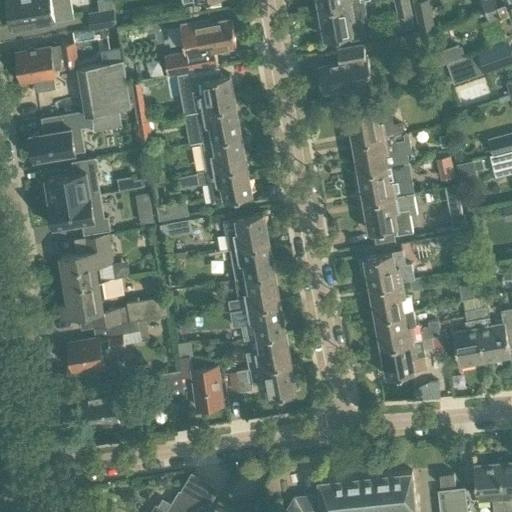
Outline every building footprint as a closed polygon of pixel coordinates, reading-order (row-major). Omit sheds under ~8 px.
[(71,0),(7,0),(12,27),(74,16),(71,0)] [(183,0),(133,8),(135,23),(185,15),(183,0)] [(318,0),(320,9),(359,2),(358,0),(318,0)] [(358,0),(359,2),(320,9),(325,38),(351,33),(352,38),(369,35),(362,0),(358,0)] [(408,0),(395,0),(398,15),(411,13),(408,0)] [(429,0),(417,0),(415,1),(419,15),(420,19),(433,16),(432,13),(429,0)] [(481,0),(485,8),(506,0),(481,0)] [(511,0),(506,0),(485,8),(489,19),(499,15),(506,34),(511,31),(511,0)] [(114,8),(88,12),(91,28),(117,23),(114,8)] [(185,50),(164,53),(167,71),(217,62),(215,48),(236,44),(232,17),(211,21),(210,17),(195,20),(180,23),(185,50)] [(511,59),(511,48),(509,40),(479,51),(486,69),(511,59)] [(50,44),(16,50),(21,80),(56,74),(54,68),(65,66),(65,64),(78,62),(74,41),(51,45),(50,44)] [(340,60),(318,64),(323,91),(343,87),(344,91),(360,88),(375,85),(369,52),(367,52),(365,41),(338,46),(340,60)] [(445,48),(429,53),(432,66),(449,60),(464,55),(460,45),(459,42),(445,48)] [(87,64),(78,66),(86,108),(91,107),(92,111),(95,110),(120,106),(131,104),(127,82),(123,58),(87,64)] [(217,65),(189,70),(196,110),(235,103),(229,72),(219,74),(217,65)] [(145,102),(135,104),(138,121),(150,119),(147,102),(145,102)] [(235,103),(196,110),(201,139),(200,139),(200,140),(241,132),(235,103)] [(391,103),(348,110),(354,141),(403,132),(401,122),(394,123),(391,103)] [(82,126),(94,123),(91,107),(42,115),(44,130),(30,132),(35,157),(86,149),(82,126)] [(150,119),(138,121),(142,143),(154,141),(150,119)] [(403,132),(354,141),(359,170),(396,164),(408,161),(407,152),(411,151),(407,131),(403,132)] [(206,168),(197,169),(197,172),(246,162),(241,132),(200,140),(206,168)] [(511,132),(491,138),(495,153),(511,147),(511,132)] [(449,133),(441,135),(443,146),(452,143),(449,133)] [(511,148),(495,153),(493,153),(497,173),(511,169),(511,148)] [(451,154),(437,157),(442,179),(456,176),(451,154)] [(46,176),(50,200),(101,191),(97,169),(99,169),(97,155),(72,159),(74,172),(46,176)] [(474,158),(457,163),(462,183),(463,186),(480,181),(474,158)] [(246,162),(197,172),(199,181),(208,179),(212,200),(252,192),(246,162)] [(398,178),(396,164),(359,170),(359,171),(355,172),(358,186),(362,186),(364,200),(414,191),(412,181),(402,183),(401,178),(398,178)] [(159,170),(151,172),(153,180),(166,177),(165,169),(159,170)] [(105,215),(101,191),(50,200),(54,225),(83,220),(85,233),(111,228),(109,214),(105,215)] [(414,191),(364,200),(370,230),(396,226),(397,233),(413,230),(409,209),(416,207),(414,193),(414,191)] [(188,200),(157,206),(160,219),(190,213),(188,200)] [(153,210),(140,212),(142,222),(155,220),(153,210)] [(264,210),(224,218),(230,248),(269,241),(264,210)] [(463,212),(451,215),(453,227),(468,225),(466,212),(463,212)] [(191,219),(161,224),(164,237),(194,232),(191,219)] [(467,231),(433,236),(435,248),(469,242),(467,231)] [(84,250),(60,254),(65,284),(114,276),(107,232),(82,236),(84,250)] [(269,241),(230,248),(235,278),(239,277),(275,271),(269,241)] [(402,248),(365,255),(371,285),(402,280),(410,278),(420,276),(420,275),(414,276),(411,261),(405,262),(402,248)] [(247,296),(229,299),(231,309),(280,300),(275,271),(239,277),(241,290),(246,290),(247,296)] [(68,300),(60,302),(62,316),(91,311),(94,326),(145,318),(145,317),(169,313),(166,293),(126,300),(126,304),(102,308),(100,297),(117,294),(114,276),(65,284),(68,300)] [(420,276),(410,278),(412,288),(422,286),(420,276)] [(402,280),(371,285),(376,315),(413,308),(410,294),(405,295),(402,280)] [(231,309),(226,310),(228,320),(243,317),(246,337),(251,337),(286,330),(280,300),(231,309)] [(486,306),(476,307),(486,358),(511,353),(509,343),(511,342),(511,306),(502,309),(504,321),(492,323),(491,315),(487,315),(486,306)] [(467,328),(453,330),(459,363),(486,358),(476,307),(466,309),(468,318),(465,319),(467,328)] [(413,308),(376,315),(382,344),(421,337),(442,333),(439,318),(428,320),(429,325),(419,327),(419,322),(415,322),(413,308)] [(195,315),(180,318),(183,331),(197,328),(195,315)] [(96,336),(67,341),(72,369),(87,366),(88,369),(104,366),(105,373),(120,371),(116,346),(124,344),(124,341),(148,337),(145,318),(94,326),(96,336)] [(247,351),(250,367),(291,360),(286,330),(251,337),(253,349),(247,351)] [(421,337),(382,344),(387,375),(414,370),(414,369),(426,366),(423,353),(424,353),(423,347),(421,337)] [(191,354),(179,356),(182,375),(193,374),(198,406),(223,402),(218,363),(193,367),(191,354)] [(250,367),(237,370),(241,391),(252,389),(251,383),(267,380),(270,395),(273,394),(274,400),(295,396),(293,391),(297,390),(296,387),(300,386),(297,374),(294,374),(291,360),(250,367)] [(83,410),(80,412),(81,419),(85,421),(86,427),(124,420),(123,419),(131,417),(128,402),(133,401),(133,399),(139,398),(138,395),(170,390),(172,403),(185,401),(180,369),(150,374),(152,386),(137,389),(136,386),(131,387),(130,386),(113,389),(113,388),(95,392),(96,395),(81,397),(83,410)] [(269,414),(266,399),(241,402),(243,417),(269,414)] [(511,460),(500,461),(504,505),(504,511),(511,511),(511,499),(511,494),(511,493),(511,460)] [(504,511),(500,461),(474,464),(476,497),(490,496),(491,511),(504,511)] [(230,511),(217,504),(212,511),(402,511),(403,510),(417,509),(413,469),(319,478),(321,492),(295,495),(284,511),(230,511)] [(454,471),(440,472),(441,484),(455,482),(454,471)] [(468,511),(465,487),(440,490),(442,511),(468,511)] [(172,503),(168,511),(169,511),(194,511),(200,502),(201,500),(182,489),(181,488),(180,490),(172,503)] [(156,504),(151,511),(169,511),(168,511),(172,503),(163,498),(159,506),(156,504)]
